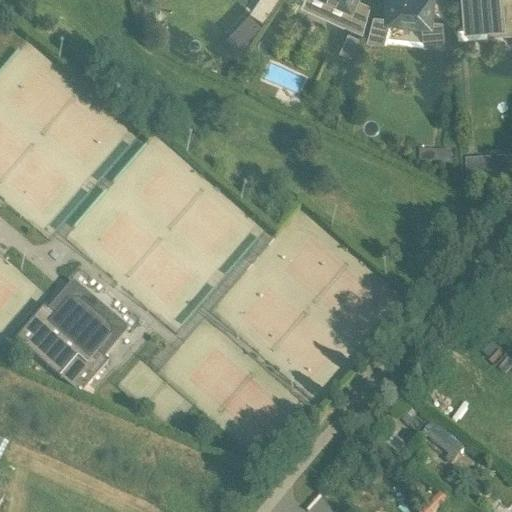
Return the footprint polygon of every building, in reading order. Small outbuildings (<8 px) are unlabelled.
[(329,0),(349,9),(343,24),(363,33),(371,4),(361,0),(329,0)] [(387,0),(386,17),(386,18),(390,18),(408,20),(407,25),(423,27),(425,45),(445,47),(443,22),(432,21),(434,0),(387,0)] [(511,0),(462,0),(464,15),(465,28),(486,26),(487,36),(511,34),(511,0)] [(249,43),(247,41),(235,29),(226,38),(240,52),(249,43)] [(348,34),(343,44),(354,49),(359,38),(348,34)] [(451,154),(434,153),(434,165),(451,166),(451,154)] [(468,191),(507,189),(505,160),(467,162),(468,191)] [(108,364),(104,361),(97,354),(110,339),(109,329),(79,302),(68,303),(55,318),(44,309),(15,343),(79,398),(108,364)] [(468,450),(434,423),(419,442),(424,445),(427,441),(449,458),(446,463),(453,468),(468,450)] [(404,459),(411,449),(392,435),(385,444),(404,459)] [(427,511),(442,511),(448,506),(441,498),(427,511)]
